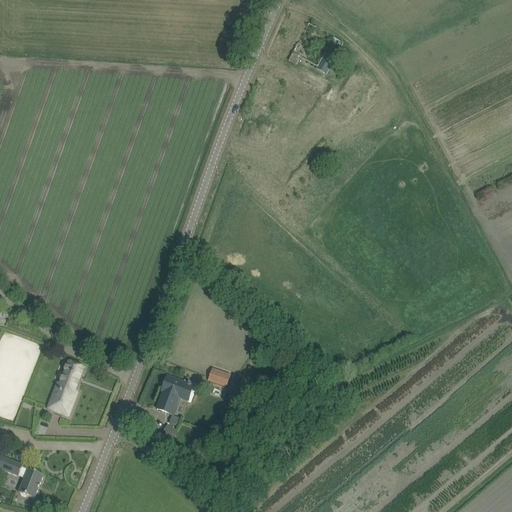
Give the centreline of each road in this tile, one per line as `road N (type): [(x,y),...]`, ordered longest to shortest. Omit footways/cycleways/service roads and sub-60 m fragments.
road 1 (tertiary): [(117,425),(279,0)]
road 2 (unclassified): [(212,511),(117,425)]
